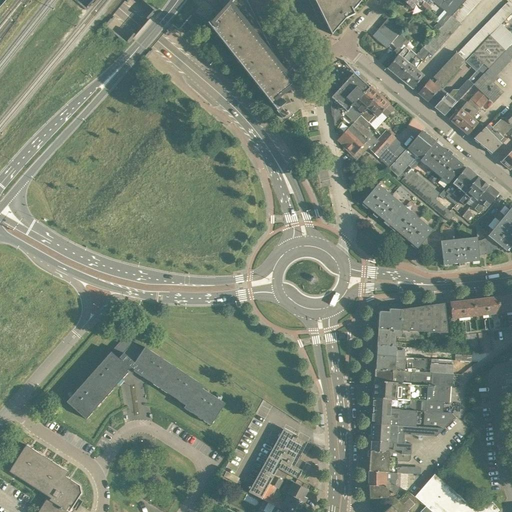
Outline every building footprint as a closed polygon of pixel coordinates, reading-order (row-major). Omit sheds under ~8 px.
[(246,0),(233,0),(230,3),(212,23),(210,21),(207,24),(267,100),(282,119),(287,115),(281,107),(288,101),(283,94),(293,85),(279,67),(246,0)] [(313,0),(331,36),(332,35),(345,19),(354,15),(352,11),(362,0),(313,0)] [(420,0),(400,0),(412,10),(420,0)] [(446,13),(444,16),(437,23),(442,27),(443,26),(443,25),(443,24),(446,21),(447,19),(454,11),(462,2),(459,0),(434,0),(433,2),(440,8),(446,13)] [(472,0),(466,0),(465,1),(473,8),(477,4),(472,0)] [(465,1),(462,5),(470,12),(473,8),(465,1)] [(424,3),(419,8),(424,13),(429,7),(424,3)] [(462,5),(458,9),(466,16),(470,12),(462,5)] [(500,10),(509,18),(511,14),(511,13),(504,6),(500,10)] [(458,9),(455,13),(463,20),(466,16),(458,9)] [(497,13),(505,22),(509,18),(500,10),(497,13)] [(455,13),(451,17),(459,24),(463,20),(455,13)] [(493,17),(501,25),(505,22),(497,13),(493,17)] [(386,21),(400,33),(404,28),(390,16),(386,21)] [(448,20),(447,19),(446,21),(456,29),(460,25),(459,24),(451,17),(448,20)] [(498,29),(501,26),(501,25),(493,17),(489,21),(498,29)] [(400,33),(386,21),(382,26),(396,38),(399,35),(400,33)] [(446,21),(443,24),(443,25),(443,26),(452,34),(456,29),(446,21)] [(486,25),(494,33),(498,29),(489,21),(486,25)] [(441,27),(437,24),(432,29),(436,32),(441,27)] [(482,29),(491,37),(494,33),(486,25),(482,29)] [(396,38),(382,26),(377,31),(391,43),(396,38)] [(511,44),(511,36),(501,26),(498,29),(494,33),(491,37),(487,41),(483,44),(480,48),(476,52),(473,56),(482,64),(476,72),(468,80),(467,80),(458,89),(459,90),(452,91),(447,96),(440,90),(428,102),(444,116),(472,86),(480,78),(489,69),(493,64),(498,60),(502,55),(506,51),(511,46),(511,44)] [(443,26),(442,27),(439,30),(448,38),(452,34),(443,26)] [(478,32),(487,41),(491,37),(482,29),(478,32)] [(439,30),(435,35),(444,43),(448,38),(439,30)] [(475,36),(483,44),(487,41),(478,32),(475,36)] [(405,40),(399,35),(396,38),(391,43),(398,48),(405,40)] [(435,35),(431,39),(440,47),(444,43),(435,35)] [(471,40),(480,48),(483,44),(475,36),(471,40)] [(431,39),(427,44),(436,52),(440,47),(431,39)] [(467,44),(476,52),(480,48),(471,40),(467,44)] [(423,48),(429,54),(432,56),(436,52),(427,44),(423,48)] [(473,56),(476,52),(467,44),(464,47),(473,56)] [(460,51),(469,60),(473,56),(464,47),(460,51)] [(409,52),(405,48),(398,56),(395,54),(391,59),(393,61),(387,69),(398,78),(409,65),(403,59),(409,52)] [(398,78),(412,90),(424,76),(415,69),(421,62),(422,62),(429,54),(423,48),(409,65),(398,78)] [(456,55),(465,64),(469,60),(460,51),(456,55)] [(511,58),(511,56),(506,51),(502,55),(509,62),(511,58)] [(443,87),(465,64),(456,55),(455,54),(433,78),(436,81),(443,87)] [(509,62),(502,55),(498,60),(505,67),(509,62)] [(505,67),(498,60),(493,64),(500,71),(505,67)] [(500,71),(493,64),(489,69),(496,76),(500,71)] [(480,78),(489,87),(498,78),(496,76),(489,69),(480,78)] [(340,122),(353,107),(365,94),(364,93),(369,89),(352,71),(334,90),(333,89),(333,90),(336,93),(331,99),(332,100),(332,101),(334,116),(340,122)] [(428,102),(440,90),(443,87),(436,81),(434,84),(429,80),(418,94),(428,102)] [(353,107),(362,115),(379,95),(370,87),(369,89),(364,93),(365,94),(353,107)] [(479,91),(471,99),(475,103),(472,107),(473,108),(457,127),(468,136),(478,123),(472,119),(481,109),(489,99),(479,91)] [(379,95),(362,115),(360,116),(370,125),(376,119),(382,113),(386,117),(393,110),(389,106),(389,105),(379,95)] [(458,112),(456,110),(448,119),(451,121),(457,127),(473,108),(472,107),(467,103),(466,102),(458,112)] [(362,115),(353,107),(340,122),(335,127),(339,131),(336,134),(340,137),(337,140),(357,159),(367,149),(388,169),(398,158),(387,147),(389,145),(381,137),(375,144),(369,139),(373,136),(366,129),(370,125),(360,116),(362,115)] [(503,117),(508,122),(511,125),(511,123),(511,111),(510,110),(503,117)] [(488,125),(472,140),(482,147),(508,122),(503,117),(492,129),(488,125)] [(508,122),(482,147),(491,154),(506,141),(502,137),(511,127),(511,126),(511,125),(508,122)] [(387,147),(398,158),(406,149),(401,145),(397,149),(392,144),(396,140),(386,130),(381,137),(389,145),(387,147)] [(419,161),(435,142),(434,142),(435,141),(433,139),(432,140),(433,139),(431,137),(430,139),(430,138),(431,137),(429,136),(428,137),(428,136),(428,135),(427,134),(426,135),(421,131),(406,149),(398,158),(388,169),(398,178),(409,166),(412,169),(419,161)] [(511,167),(511,134),(510,137),(511,139),(511,149),(500,163),(509,170),(511,167)] [(435,142),(419,161),(448,184),(463,166),(451,156),(453,154),(448,150),(447,152),(435,142)] [(466,168),(465,167),(452,184),(446,192),(444,190),(439,196),(443,199),(447,194),(450,197),(451,198),(472,172),(469,170),(469,169),(467,167),(466,168)] [(439,194),(411,170),(401,182),(449,222),(454,216),(450,212),(434,199),(439,194)] [(457,203),(459,201),(478,178),(474,175),(476,173),(473,172),(472,173),(472,172),(451,198),(457,203)] [(478,178),(459,201),(464,206),(472,196),(476,200),(488,186),(485,184),(486,183),(484,181),(483,182),(481,180),(482,179),(480,177),(479,179),(478,178)] [(378,217),(389,226),(405,208),(377,185),(362,203),(373,213),(372,215),(376,219),(378,217)] [(488,186),(476,200),(480,203),(475,209),(480,213),(482,210),(484,211),(498,194),(497,194),(498,192),(496,190),(495,192),(488,186)] [(432,231),(405,208),(389,226),(401,236),(399,238),(404,241),(405,240),(417,249),(418,248),(427,238),(432,231)] [(511,209),(511,208),(487,236),(498,245),(506,252),(511,244),(511,209)] [(467,211),(463,217),(468,221),(472,215),(467,211)] [(498,245),(487,236),(485,239),(483,240),(490,253),(494,252),(498,245)] [(429,240),(427,238),(418,248),(424,254),(429,255),(433,241),(429,240)] [(479,256),(477,242),(477,238),(441,242),(442,256),(443,266),(458,264),(459,266),(464,266),(464,263),(479,262),(479,256)] [(487,255),(490,253),(483,240),(480,241),(477,242),(479,256),(487,255)] [(437,242),(433,241),(429,255),(434,257),(442,256),(441,242),(437,242)] [(500,314),(510,313),(511,313),(511,295),(498,298),(500,314)] [(476,317),(487,316),(489,316),(500,314),(498,298),(474,300),(476,317)] [(452,320),(462,319),(466,318),(476,317),(474,300),(450,303),(452,320)] [(444,304),(400,310),(388,310),(388,313),(380,312),(378,314),(377,330),(409,332),(419,333),(428,333),(435,333),(447,334),(444,304)] [(377,330),(376,346),(395,347),(400,348),(401,343),(396,343),(396,338),(418,339),(419,333),(409,332),(377,330)] [(86,420),(117,385),(128,373),(133,372),(185,406),(183,409),(210,426),(225,404),(202,389),(204,387),(145,348),(143,351),(123,338),(66,403),(86,420)] [(376,346),(375,357),(404,358),(404,355),(404,351),(400,350),(400,352),(395,352),(395,347),(376,346)] [(404,358),(375,357),(374,369),(452,375),(453,362),(417,359),(404,358)] [(374,382),(450,387),(451,387),(452,375),(374,369),(374,382)] [(372,399),(443,403),(448,403),(450,387),(374,382),(372,399)] [(372,399),(372,409),(371,425),(442,429),(454,417),(451,414),(442,413),(443,403),(372,399)] [(371,425),(370,440),(367,472),(394,473),(395,462),(407,462),(408,462),(409,461),(410,460),(410,456),(411,444),(404,443),(404,435),(434,437),(442,429),(371,425)] [(248,493),(258,498),(266,483),(268,485),(273,476),(283,481),(287,475),(297,480),(302,471),(294,467),(307,442),(283,429),(248,493)] [(80,486),(68,479),(65,477),(68,472),(26,446),(10,470),(52,496),(42,511),(69,511),(81,494),(80,486)] [(396,474),(396,473),(394,473),(367,472),(368,485),(381,486),(395,494),(399,488),(395,486),(395,481),(396,481),(397,474),(396,474)] [(477,511),(475,511),(434,474),(415,497),(425,506),(431,511),(497,511),(499,511),(491,501),(477,511)] [(268,485),(276,489),(276,488),(287,495),(304,503),(307,498),(304,497),(308,490),(287,480),(282,488),(280,486),(283,481),(273,476),(268,485)] [(276,489),(268,485),(266,483),(258,498),(274,506),(284,511),(308,511),(310,510),(305,506),(306,504),(304,503),(287,495),(284,502),(272,495),(274,491),(275,491),(276,489)] [(400,497),(395,494),(381,486),(368,485),(369,500),(400,497)] [(216,488),(209,500),(217,504),(224,492),(216,488)] [(419,511),(425,506),(415,497),(408,491),(401,497),(384,511),(419,511)]
